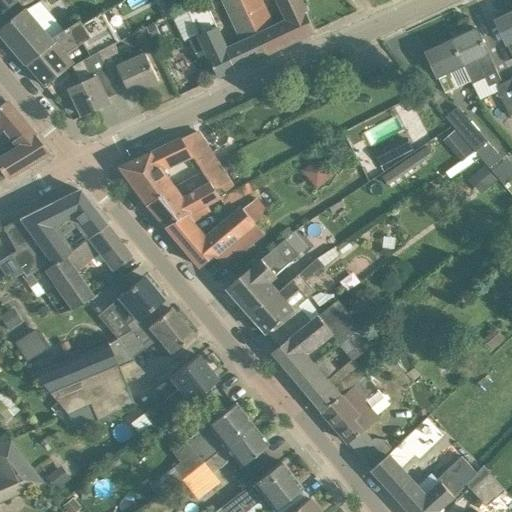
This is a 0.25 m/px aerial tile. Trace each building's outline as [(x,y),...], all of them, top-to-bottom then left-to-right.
[(26,11),(30,8),(43,0),(0,0),(0,17),(19,2),(26,11)] [(237,70),(227,51),(216,27),(203,0),(195,0),(185,6),(199,36),(198,36),(199,37),(190,41),(196,54),(205,50),(219,78),(237,70)] [(268,55),(241,0),(221,0),(222,1),(241,44),(227,51),(237,70),(268,55)] [(241,0),(268,55),(298,41),(316,32),(306,13),(308,11),(306,7),(304,7),(300,0),(275,0),(285,20),(274,25),(262,0),(241,0)] [(166,7),(159,11),(163,18),(169,14),(166,7)] [(54,37),(38,18),(30,8),(26,11),(0,32),(28,65),(54,43),(51,39),(54,37)] [(118,41),(102,13),(82,26),(79,21),(54,37),(51,39),(54,43),(28,65),(46,87),(69,67),(72,66),(98,52),(118,41)] [(511,13),(496,21),(511,56),(511,13)] [(161,36),(156,24),(147,28),(152,40),(161,36)] [(501,82),(477,29),(452,41),(464,67),(470,81),(471,81),(473,84),(485,78),(489,87),(501,82)] [(159,81),(146,53),(123,64),(115,44),(118,42),(118,41),(98,52),(118,94),(129,89),(132,94),(159,81)] [(470,81),(464,67),(452,41),(427,53),(446,95),(458,89),(457,87),(470,81)] [(118,94),(98,52),(72,66),(81,84),(70,89),(83,117),(110,104),(107,99),(118,94)] [(350,82),(359,78),(354,68),(345,73),(350,82)] [(57,88),(71,76),(66,70),(52,82),(57,88)] [(511,115),(511,79),(496,87),(510,117),(511,115)] [(435,91),(431,95),(436,101),(440,97),(435,91)] [(18,118),(0,95),(0,133),(2,132),(4,129),(18,118)] [(503,160),(458,108),(446,118),(461,135),(474,150),(476,152),(475,153),(480,158),(491,170),(503,160)] [(0,181),(48,153),(28,129),(14,141),(11,142),(10,143),(14,147),(0,155),(0,181)] [(162,171),(190,156),(201,172),(217,163),(197,132),(153,153),(121,168),(149,204),(174,188),(162,171)] [(463,160),(474,150),(461,135),(448,146),(458,158),(460,156),(463,160)] [(433,156),(427,146),(383,176),(389,185),(433,156)] [(306,171),(322,187),(338,171),(322,155),(306,171)] [(234,192),(236,191),(217,163),(201,172),(209,184),(181,198),(174,188),(149,204),(167,226),(204,206),(207,205),(221,198),(234,192)] [(497,180),(485,165),(468,179),(481,194),(497,180)] [(225,207),(255,191),(266,185),(262,177),(236,191),(234,192),(221,198),(225,207)] [(53,265),(106,225),(78,190),(19,220),(41,249),(18,264),(25,274),(29,273),(43,266),(45,270),(46,270),(53,265)] [(201,268),(237,238),(254,223),(255,224),(268,213),(257,199),(244,210),(241,207),(206,235),(196,223),(209,217),(208,214),(211,213),(207,205),(204,206),(167,226),(167,227),(201,268)] [(130,256),(106,225),(53,265),(46,270),(45,270),(43,271),(70,310),(77,309),(91,299),(71,269),(99,249),(114,269),(130,256)] [(294,232),(288,225),(283,230),(288,237),(294,232)] [(278,294),(277,293),(270,284),(277,278),(276,276),(300,255),(286,240),(227,289),(252,317),(278,294)] [(320,316),(308,299),(315,293),(306,282),(325,268),(339,256),(333,249),(318,259),(277,293),(278,294),(252,317),(267,334),(279,348),(320,316)] [(154,322),(146,313),(162,300),(143,278),(98,315),(118,339),(128,332),(134,339),(154,322)] [(337,303),(320,316),(279,348),(273,352),(287,369),(302,356),(331,334),(341,345),(360,331),(337,303)] [(21,322),(12,308),(0,315),(0,318),(8,330),(21,322)] [(171,354),(192,336),(169,309),(154,322),(134,339),(128,332),(118,339),(116,339),(114,341),(129,360),(132,360),(131,359),(145,348),(145,349),(158,338),(171,354)] [(26,362),(49,348),(37,328),(14,343),(26,362)] [(495,328),(481,340),(491,352),(505,340),(495,328)] [(354,359),(372,344),(360,331),(341,345),(353,359),(354,359)] [(117,367),(133,361),(132,360),(129,360),(114,341),(105,346),(32,374),(48,392),(66,415),(75,431),(133,404),(117,367)] [(153,429),(217,381),(209,371),(209,368),(207,365),(204,365),(197,356),(169,377),(178,389),(157,406),(156,404),(142,414),(153,429)] [(342,395),(357,383),(366,375),(354,359),(353,359),(338,372),(326,356),(296,380),(322,411),(342,395)] [(349,444),(358,454),(375,438),(367,429),(380,418),(366,401),(369,398),(357,383),(342,395),(322,411),(322,412),(349,444)] [(181,480),(224,447),(251,426),(234,403),(207,425),(212,431),(190,448),(185,442),(171,452),(179,462),(149,487),(158,498),(181,480)] [(240,467),(267,445),(251,426),(224,447),(181,480),(197,500),(219,483),(212,474),(226,463),(226,457),(230,454),(240,467)] [(386,440),(375,438),(358,454),(372,470),(389,455),(389,456),(392,453),(395,450),(386,440)] [(0,500),(9,497),(41,483),(9,441),(0,445),(0,500)] [(433,477),(437,481),(427,491),(415,478),(392,453),(389,456),(389,455),(372,470),(409,511),(440,511),(439,510),(455,496),(477,474),(458,454),(433,477)] [(301,489),(280,462),(220,509),(222,511),(246,511),(264,498),(273,510),(301,489)] [(70,480),(60,466),(47,475),(58,489),(70,480)] [(468,486),(487,507),(489,505),(505,491),(490,473),(489,474),(483,467),(478,473),(478,474),(468,486)] [(81,488),(81,499),(91,499),(91,488),(81,488)] [(74,511),(80,508),(72,497),(62,506),(67,511),(74,511)] [(318,511),(308,499),(291,511),(318,511)]
